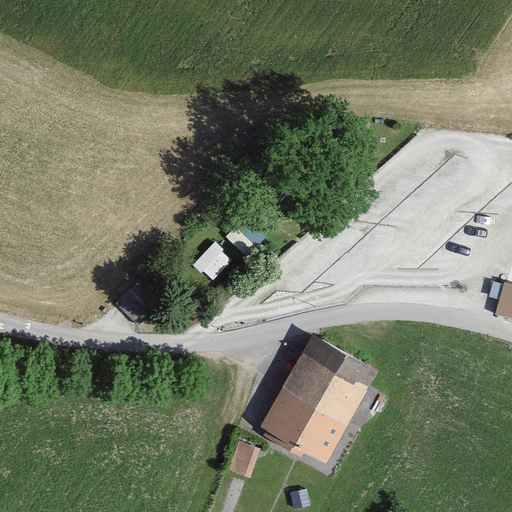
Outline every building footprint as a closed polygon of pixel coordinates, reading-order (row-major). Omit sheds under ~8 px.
[(159,302),(139,281),(116,302),(136,323),(159,302)] [(511,288),(497,284),(488,313),(511,319),(511,288)] [(378,368),(313,334),(265,426),(297,443),(330,459),(378,368)] [(253,450),(234,443),(224,473),(243,479),(253,450)] [(305,506),(301,491),(285,494),(289,510),(305,506)]
